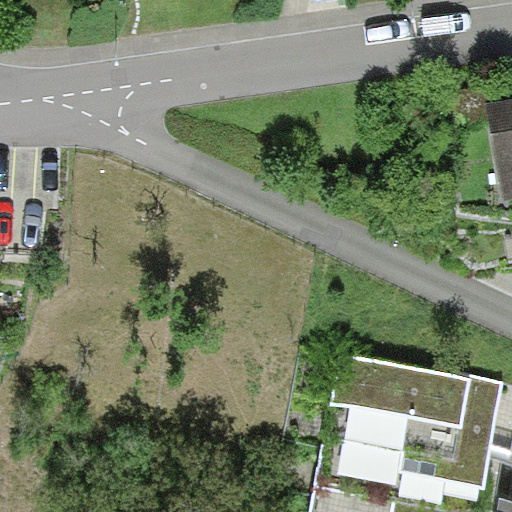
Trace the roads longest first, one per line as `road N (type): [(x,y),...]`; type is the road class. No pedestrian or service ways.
road 1 (residential): [(511,306),(131,131),(97,84)]
road 2 (residential): [(97,84),(511,30)]
